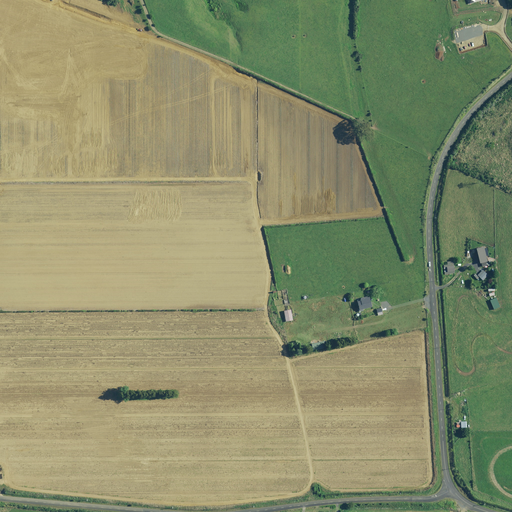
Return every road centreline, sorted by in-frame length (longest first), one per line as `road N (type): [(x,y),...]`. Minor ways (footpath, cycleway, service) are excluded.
road 1 (unclassified): [(511,75),(455,133),(433,188),(432,288),(452,488)]
road 2 (unclassified): [(249,511),(432,498),(452,488)]
road 3 (unclassified): [(0,498),(153,511)]
